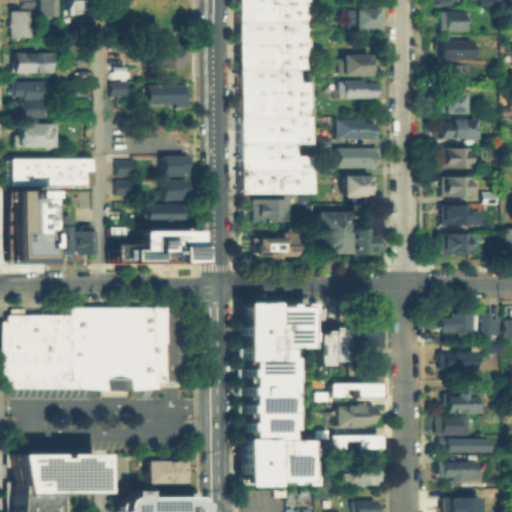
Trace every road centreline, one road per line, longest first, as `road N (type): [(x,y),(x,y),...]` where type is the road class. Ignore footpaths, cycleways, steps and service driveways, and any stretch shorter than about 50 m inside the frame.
road 1 (residential): [(405,511),(401,0)]
road 2 (residential): [(213,285),(511,284)]
road 3 (secondary): [(213,249),(212,0)]
road 4 (residential): [(0,286),(213,285)]
road 5 (secondary): [(217,511),(215,363)]
